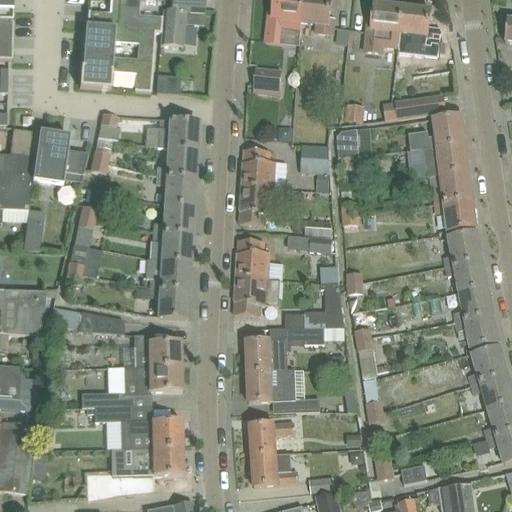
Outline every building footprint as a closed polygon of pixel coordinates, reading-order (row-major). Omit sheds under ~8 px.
[(0,0),(0,63),(8,63),(12,63),(12,54),(12,49),(13,26),(12,26),(12,17),(12,15),(12,14),(12,0),(0,0)] [(87,29),(87,30),(124,33),(126,0),(112,0),(111,17),(93,16),(91,16),(90,16),(90,15),(88,15),(87,29)] [(126,0),(124,33),(155,35),(155,36),(161,37),(162,24),(162,21),(160,20),(160,21),(159,21),(139,19),(140,1),(164,3),(163,0),(126,0)] [(172,0),(172,4),(171,14),(165,13),(162,49),(183,51),(184,44),(185,26),(203,28),(203,25),(205,0),(172,0)] [(300,35),(303,0),(275,0),(274,15),(270,14),(266,44),(282,46),(284,33),(300,35)] [(324,0),(303,0),(301,25),(317,26),(316,36),(333,38),(333,31),(334,21),(330,21),(332,1),(324,0)] [(398,51),(403,9),(376,6),(373,26),(369,25),(365,55),(385,57),(385,50),(398,51)] [(398,51),(398,52),(416,54),(416,46),(432,48),(434,33),(429,32),(429,29),(430,23),(431,12),(403,9),(400,36),(398,51)] [(85,29),(83,60),(113,62),(114,46),(138,48),(137,64),(153,65),(155,36),(155,35),(124,33),(87,30),(87,29),(85,29)] [(338,32),(336,47),(349,48),(350,34),(350,33),(338,32)] [(80,87),(80,91),(111,93),(112,77),(112,76),(114,76),(130,77),(135,77),(136,77),(136,78),(135,91),(135,93),(134,95),(151,96),(153,65),(137,64),(113,62),(83,60),(83,65),(83,70),(81,70),(80,87)] [(280,96),(280,92),(282,74),(256,71),(254,90),(254,94),(280,96)] [(0,72),(0,73),(0,83),(8,84),(8,72),(0,72)] [(158,79),(156,96),(179,98),(181,80),(158,79)] [(443,99),(396,105),(398,121),(445,115),(443,99)] [(396,105),(384,107),(386,122),(398,121),(396,105)] [(348,107),(346,124),(363,126),(365,109),(348,107)] [(101,128),(98,140),(117,144),(119,132),(115,131),(118,120),(103,117),(101,128)] [(466,147),(462,118),(435,122),(437,140),(429,141),(428,134),(410,137),(411,153),(426,152),(466,147)] [(23,119),(23,127),(33,127),(34,119),(23,119)] [(158,132),(157,151),(168,152),(196,154),(198,125),(170,123),(162,123),(161,132),(158,132)] [(340,162),(355,160),(372,158),(371,130),(342,134),(338,139),(339,151),(340,162)] [(284,131),(283,143),(292,144),(293,131),(284,131)] [(13,132),(11,145),(36,149),(37,149),(38,136),(13,132)] [(33,178),(33,184),(55,187),(63,188),(63,184),(77,186),(81,187),(85,173),(88,157),(84,157),(67,154),(69,139),(40,135),(40,136),(38,136),(37,149),(35,162),(35,167),(33,178)] [(11,145),(9,158),(35,162),(37,149),(36,149),(11,145)] [(442,178),(469,174),(466,147),(426,152),(429,179),(442,177),(442,178)] [(303,149),(302,175),(318,176),(330,176),(329,150),(303,149)] [(159,172),(159,180),(195,182),(196,154),(168,152),(168,154),(167,172),(159,172)] [(245,152),(243,190),(275,192),(285,192),(287,166),(276,165),(270,165),(271,154),(265,154),(245,152)] [(95,154),(93,164),(107,167),(110,157),(95,154)] [(0,176),(33,178),(35,167),(35,162),(9,158),(5,159),(0,158),(0,176)] [(340,171),(356,170),(355,160),(340,162),(340,171)] [(93,164),(91,174),(105,177),(107,167),(93,164)] [(437,207),(473,202),(469,174),(442,178),(444,195),(435,196),(437,207)] [(33,178),(0,176),(0,213),(3,213),(28,214),(33,184),(33,178)] [(318,176),(317,193),(329,194),(330,176),(318,176)] [(193,210),(195,182),(159,180),(157,208),(163,208),(165,208),(193,210)] [(273,218),(275,192),(243,190),(240,227),(266,229),(267,218),(273,218)] [(476,230),(473,202),(437,207),(438,216),(447,215),(449,234),(476,230)] [(357,207),(343,208),(344,219),(358,218),(357,207)] [(82,208),(79,219),(95,223),(98,212),(82,208)] [(156,229),(155,236),(191,238),(193,210),(165,208),(164,229),(156,229)] [(25,239),(23,254),(39,254),(40,249),(41,241),(44,216),(28,214),(27,225),(25,239)] [(358,218),(344,219),(345,229),(359,228),(358,218)] [(77,229),(73,248),(87,251),(91,232),(93,233),(95,223),(79,219),(77,229)] [(332,238),(332,225),(306,224),(306,237),(332,238)] [(447,270),(483,263),(477,235),(450,240),(453,258),(445,259),(447,270)] [(150,246),(149,263),(160,264),(162,264),(190,266),(191,238),(155,236),(155,246),(150,246)] [(311,239),(309,254),(322,255),(332,256),(332,255),(333,255),(333,248),(333,245),(333,241),(311,239)] [(269,282),(271,256),(265,256),(265,245),(239,243),(237,280),(269,282)] [(69,265),(67,275),(83,279),(85,268),(83,268),(87,251),(73,248),(69,265)] [(147,263),(146,283),(152,284),(152,291),(188,294),(190,266),(162,264),(160,264),(149,263),(147,263)] [(488,290),(483,263),(447,270),(449,278),(457,276),(461,296),(488,290)] [(324,269),(321,269),(322,287),(340,286),(338,268),(324,269)] [(67,275),(65,285),(81,288),(83,279),(67,275)] [(348,297),(364,296),(363,276),(346,277),(348,297)] [(280,283),(269,282),(237,280),(235,318),(261,320),(262,309),(268,309),(268,308),(278,309),(280,283)] [(464,314),(456,316),(458,325),(494,318),(488,290),(461,296),(464,312),(464,314)] [(149,301),(149,292),(135,291),(134,300),(149,301)] [(186,322),(188,294),(152,291),(151,302),(160,302),(159,321),(186,322)] [(0,335),(43,340),(45,295),(0,293),(0,335)] [(80,316),(53,310),(50,326),(78,332),(77,335),(124,337),(124,324),(80,315),(80,316)] [(326,315),(306,315),(306,317),(306,318),(306,331),(306,333),(325,332),(345,332),(343,314),(327,315),(326,315)] [(499,346),(494,318),(458,325),(459,333),(468,331),(472,351),(499,346)] [(356,333),(355,333),(356,344),(373,341),(372,340),(371,331),(356,333)] [(285,332),(274,332),(274,343),(287,343),(306,343),(306,347),(325,347),(325,340),(325,332),(306,333),(285,333),(285,332)] [(150,344),(150,339),(133,340),(134,370),(180,369),(180,344),(150,344)] [(358,354),(374,352),(373,341),(356,344),(358,354)] [(248,375),(272,374),(288,373),(287,343),(247,344),(248,375)] [(480,377),(471,379),(474,387),(508,377),(500,350),(481,355),(474,358),(480,377)] [(32,356),(31,366),(44,367),(45,357),(32,356)] [(344,359),(333,359),(333,371),(344,371),(344,359)] [(373,368),(361,371),(364,381),(376,377),(374,371),(373,368)] [(0,412),(4,413),(29,415),(31,383),(21,382),(22,371),(0,369),(0,412)] [(94,396),(94,397),(94,411),(94,412),(126,411),(126,399),(152,399),(152,396),(161,395),(181,395),(180,369),(134,370),(124,371),(124,396),(107,396),(94,396)] [(272,374),(248,375),(249,406),(269,405),(274,405),(296,404),(296,403),(295,374),(295,372),(288,373),(288,374),(272,374)] [(350,373),(342,375),(345,392),(353,391),(350,373)] [(511,405),(511,390),(508,377),(474,387),(476,396),(484,393),(490,412),(511,405)] [(376,382),(363,384),(366,406),(379,404),(376,382)] [(305,402),(296,403),(296,404),(297,416),(321,415),(320,401),(305,402)] [(368,417),(384,414),(382,404),(379,404),(366,406),(368,417)] [(489,441),(511,434),(511,405),(490,412),(495,429),(486,431),(489,441)] [(94,425),(126,424),(126,411),(94,412),(94,425)] [(369,427),(385,425),(384,414),(368,417),(369,427)] [(126,424),(120,424),(121,452),(153,451),(182,450),(182,423),(162,423),(152,424),(134,424),(126,424)] [(0,431),(0,494),(27,498),(36,430),(10,426),(1,425),(0,428),(0,431)] [(253,459),(277,458),(276,440),(296,439),(295,426),(251,429),(253,459)] [(511,464),(511,434),(489,441),(491,449),(500,447),(505,466),(511,464)] [(361,437),(351,437),(352,449),(361,449),(361,437)] [(121,479),(91,480),(91,500),(124,495),(154,493),(154,479),(183,478),(182,450),(153,451),(121,452),(121,479)] [(277,458),(253,459),(255,490),(275,489),(299,487),(298,476),(292,477),(279,478),(277,458)] [(376,462),(375,463),(376,473),(393,470),(393,468),(391,460),(376,462)] [(405,487),(428,482),(425,468),(402,472),(405,487)] [(378,483),(394,480),(393,470),(376,473),(378,483)] [(311,495),(335,492),(333,481),(310,484),(311,495)] [(472,486),(439,491),(441,502),(442,506),(442,511),(467,511),(466,501),(474,500),(472,486)] [(433,503),(441,502),(439,491),(432,492),(433,503)] [(340,511),(337,497),(315,500),(318,511),(340,511)] [(400,511),(417,511),(414,500),(399,504),(400,511)] [(374,504),(368,506),(369,508),(370,511),(381,511),(383,511),(381,503),(374,504)]
